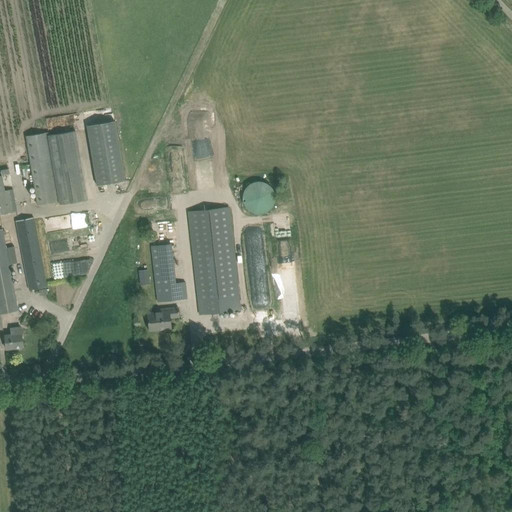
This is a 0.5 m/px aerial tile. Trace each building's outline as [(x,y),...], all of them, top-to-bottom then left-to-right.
[(124,181),(114,121),(87,126),(97,185),(124,181)] [(48,132),(26,136),(37,205),(59,201),(59,204),(86,199),(81,167),(54,171),(48,135),(48,132)] [(252,212),(259,213),(264,212),(270,208),(273,204),(275,197),(273,189),(268,184),(263,181),(256,181),(251,182),(246,186),(244,190),(242,194),(242,198),(243,202),(244,205),(248,209),(252,212)] [(5,190),(0,191),(0,213),(17,211),(13,189),(5,190)] [(188,212),(199,304),(200,314),(240,310),(229,207),(188,212)] [(16,221),(21,247),(29,290),(47,287),(33,217),(16,221)] [(0,229),(0,313),(18,310),(2,229),(0,229)] [(14,246),(7,247),(10,264),(17,262),(14,246)] [(138,270),(139,280),(148,279),(147,270),(138,270)] [(175,283),(156,285),(157,302),(187,298),(186,288),(185,282),(175,283)] [(147,313),(148,330),(171,328),(170,318),(179,317),(178,307),(164,309),(165,313),(159,314),(159,312),(147,313)] [(4,335),(6,349),(23,347),(20,327),(10,328),(11,334),(4,335)]
